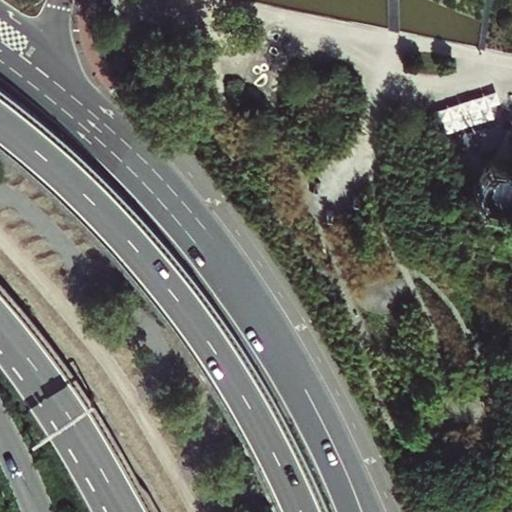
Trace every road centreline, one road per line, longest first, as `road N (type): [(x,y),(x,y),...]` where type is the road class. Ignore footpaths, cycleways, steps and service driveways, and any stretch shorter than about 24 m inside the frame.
road 1 (trunk): [(300,511),(252,411),(188,313),(74,182),(0,120)]
road 2 (primary): [(309,406),(201,237),(85,112)]
road 3 (trunk): [(0,322),(68,411),(127,511)]
road 4 (trunk): [(0,323),(105,511)]
road 5 (tertiary): [(369,511),(309,406)]
